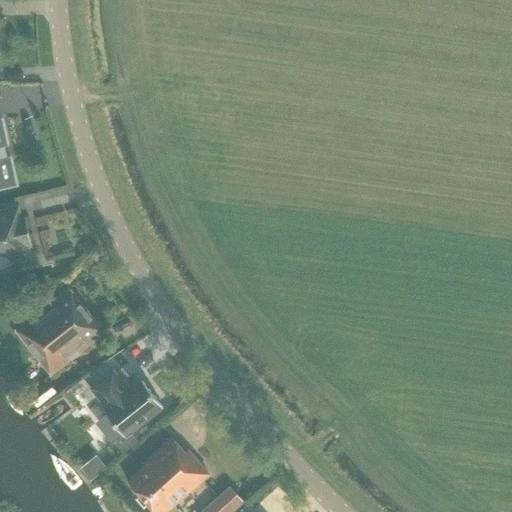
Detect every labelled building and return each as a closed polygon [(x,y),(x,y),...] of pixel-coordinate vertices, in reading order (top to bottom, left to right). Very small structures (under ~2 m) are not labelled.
[(0,133),(0,185),(11,184),(0,133)] [(19,208),(7,211),(0,212),(0,262),(31,255),(29,247),(32,247),(25,216),(22,217),(19,208)] [(104,333),(68,288),(15,330),(50,375),(104,333)] [(124,437),(162,407),(142,381),(129,391),(113,370),(91,388),(107,409),(104,411),(107,415),(98,421),(113,440),(121,433),(124,437)] [(55,391),(48,381),(28,397),(36,407),(55,391)] [(156,511),(165,511),(209,475),(171,439),(143,464),(144,466),(128,480),(156,511)] [(231,511),(243,501),(229,486),(200,511),(231,511)]
